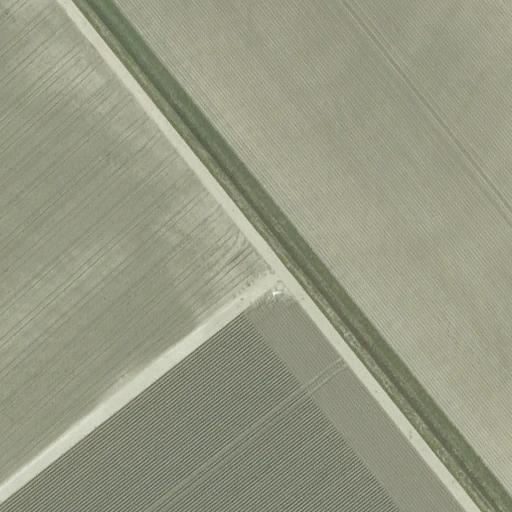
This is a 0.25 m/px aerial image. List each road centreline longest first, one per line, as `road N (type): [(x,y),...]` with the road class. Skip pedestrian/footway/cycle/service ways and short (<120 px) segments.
road 1 (track): [(75,0),(280,271),(481,511)]
road 2 (track): [(0,495),(280,271)]
